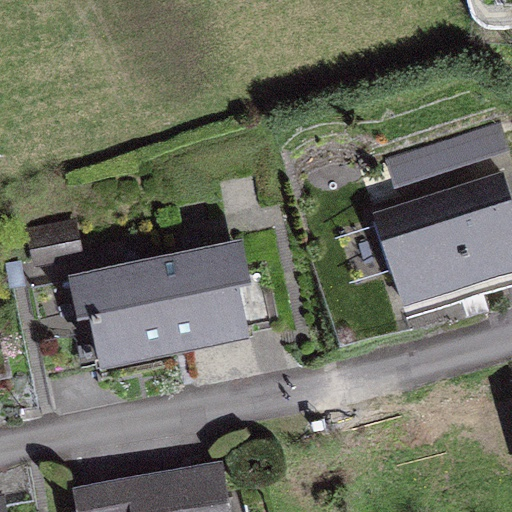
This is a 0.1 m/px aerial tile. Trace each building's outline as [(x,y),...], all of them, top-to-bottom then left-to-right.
[(501,123),(495,125),(503,147),(472,157),(465,135),(385,160),(394,188),(510,150),(501,123)] [(472,157),(503,147),(495,125),(465,135),(472,157)] [(511,203),(503,176),(375,217),(407,316),(511,282),(511,203)] [(73,222),(29,228),(38,260),(76,253),(73,222)] [(230,241),(82,271),(100,356),(277,319),(265,262),(235,268),(230,241)] [(128,478),(74,488),(77,511),(230,511),(221,461),(179,469),(183,489),(131,498),(128,478)]
